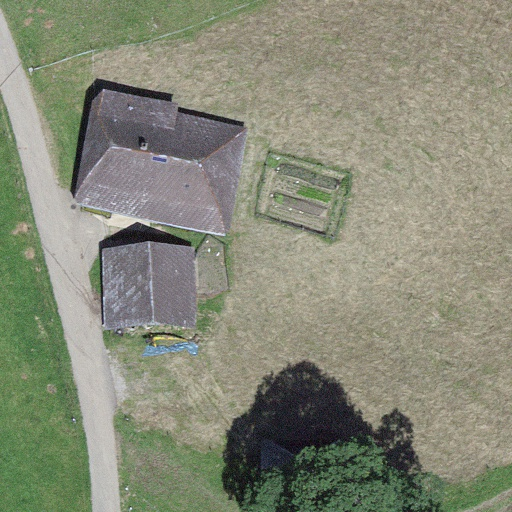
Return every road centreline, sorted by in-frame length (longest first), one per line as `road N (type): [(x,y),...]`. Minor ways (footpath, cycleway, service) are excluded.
road 1 (track): [(0,46),(90,380),(103,439),(104,511)]
road 2 (track): [(103,439),(211,511)]
